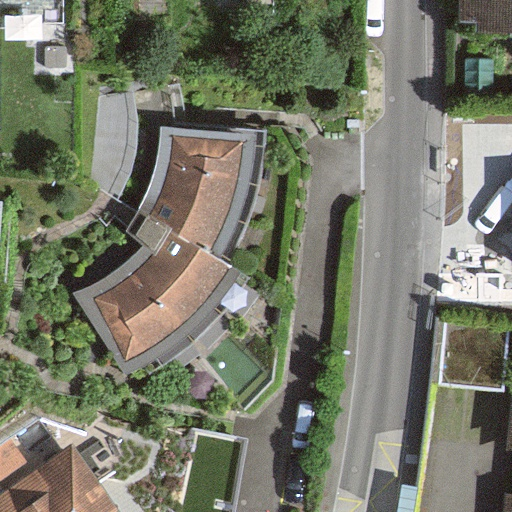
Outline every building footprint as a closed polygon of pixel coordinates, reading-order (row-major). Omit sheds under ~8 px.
[(511,26),(511,0),(469,0),(469,12),(484,12),(484,26),(511,26)] [(153,249),(207,246),(225,217),(241,172),(243,140),(173,136),(171,164),(165,187),(131,233),(153,249)] [(511,238),(495,237),(491,291),(511,292),(511,238)] [(207,246),(153,249),(134,277),(91,300),(122,358),(154,340),(177,325),(209,293),(230,260),(207,246)] [(127,511),(75,438),(0,489),(0,511),(127,511)] [(511,511),(511,484),(505,484),(503,511),(511,511)]
